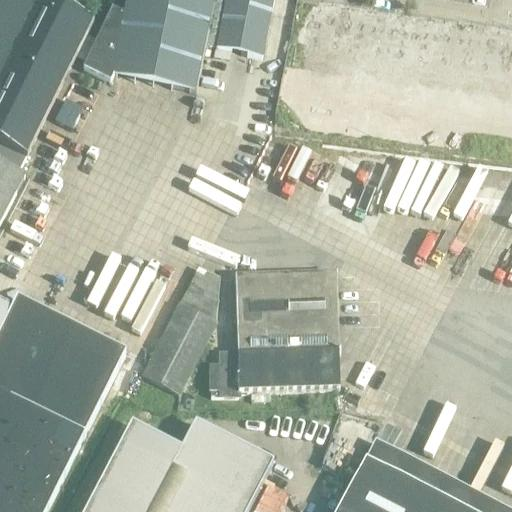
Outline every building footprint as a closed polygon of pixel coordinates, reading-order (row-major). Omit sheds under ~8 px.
[(0,0),(0,148),(25,161),(26,161),(92,26),(38,0),(0,0)] [(262,61),(274,0),(125,0),(122,17),(111,11),(82,73),(109,87),(112,79),(195,96),(205,49),(262,61)] [(317,6),(311,46),(312,46),(334,49),(340,9),(318,6),(317,6)] [(340,9),(334,49),(355,52),(361,12),(340,9)] [(361,12),(355,52),(377,55),(382,15),(361,12)] [(382,15),(377,55),(398,58),(404,18),(382,15)] [(404,18),(398,58),(419,61),(425,22),(404,18)] [(425,22),(419,61),(441,64),(446,25),(425,22)] [(446,25),(441,64),(462,67),(468,28),(446,25)] [(468,28),(462,67),(484,70),(485,70),(490,31),(468,28)] [(318,74),(317,81),(329,83),(330,75),(318,74)] [(330,75),(329,83),(341,85),(342,77),(330,75)] [(361,79),(360,87),(372,89),(373,81),(361,79)] [(373,81),(372,89),(384,91),(385,83),(373,81)] [(404,86),(403,93),(415,95),(416,87),(404,86)] [(416,87),(415,95),(426,97),(427,89),(416,87)] [(447,92),(446,99),(457,101),(458,93),(447,92)] [(458,93),(457,101),(469,103),(470,95),(458,93)] [(0,227),(25,180),(17,176),(25,161),(0,148),(0,227)] [(141,381),(142,381),(179,400),(217,328),(215,327),(219,282),(198,271),(141,381)] [(234,279),(236,359),(218,359),(218,369),(210,369),(211,401),(237,401),(237,397),(339,394),(335,276),(234,279)] [(0,511),(47,511),(125,357),(16,303),(11,314),(0,308),(0,511)] [(181,453),(140,432),(131,427),(86,511),(248,511),(272,467),(194,427),(181,453)] [(364,464),(338,511),(502,511),(374,445),(364,464)]
